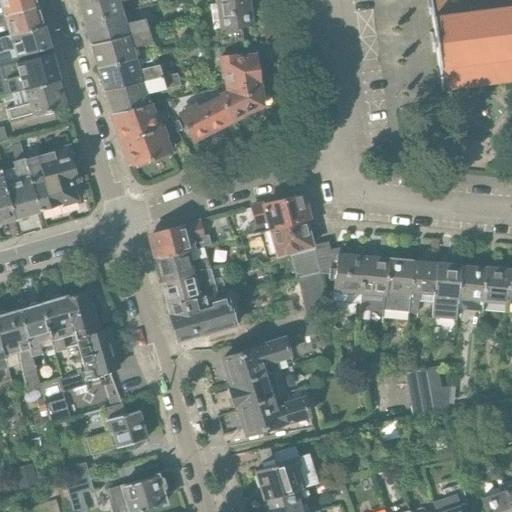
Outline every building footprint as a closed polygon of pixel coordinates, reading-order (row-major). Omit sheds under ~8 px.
[(0,0),(0,16),(38,5),(36,0),(0,0)] [(77,0),(84,21),(123,12),(120,1),(125,0),(77,0)] [(255,0),(250,0),(216,5),(219,29),(215,30),(218,49),(244,45),(242,28),(253,27),(251,10),(257,9),(255,0)] [(440,83),(441,90),(511,80),(511,0),(429,0),(430,1),(426,1),(428,15),(431,14),(434,32),(429,32),(432,52),(436,51),(438,69),(435,69),(437,83),(440,83)] [(29,30),(44,26),(38,5),(0,16),(0,33),(1,38),(29,31),(29,30)] [(91,45),(161,29),(159,21),(146,24),(145,19),(127,23),(123,12),(84,21),(91,45)] [(29,31),(1,38),(0,37),(0,53),(9,51),(11,58),(50,47),(44,26),(29,30),(29,31)] [(98,68),(137,58),(133,48),(153,44),(151,38),(163,36),(161,29),(91,45),(98,68)] [(0,95),(59,78),(51,53),(15,63),(16,67),(14,67),(17,76),(0,80),(0,95)] [(224,88),(259,83),(260,83),(256,55),(236,58),(235,53),(217,56),(220,72),(221,72),(224,88)] [(105,92),(172,75),(170,68),(160,70),(159,65),(140,69),(137,58),(98,68),(105,92)] [(112,114),(150,103),(147,93),(181,86),(178,73),(172,75),(105,92),(112,114)] [(59,78),(0,95),(0,96),(11,93),(15,106),(5,109),(9,122),(32,116),(67,107),(59,78)] [(218,93),(219,95),(233,121),(262,106),(259,83),(224,88),(224,91),(218,93)] [(192,141),(233,121),(219,95),(197,106),(196,103),(177,112),(192,141)] [(121,139),(161,125),(152,102),(150,103),(112,114),(121,139)] [(171,135),(178,132),(173,122),(167,125),(171,135)] [(161,125),(121,139),(130,165),(133,164),(134,165),(135,164),(137,167),(149,163),(147,160),(170,152),(164,138),(169,136),(164,125),(161,127),(161,125)] [(39,211),(25,160),(18,137),(7,141),(0,142),(0,155),(12,152),(15,161),(12,162),(14,168),(1,172),(14,218),(39,211)] [(25,160),(39,211),(76,200),(71,182),(78,180),(69,148),(25,160)] [(0,222),(14,218),(1,172),(1,169),(0,169),(0,222)] [(259,232),(308,219),(303,198),(298,195),(251,207),(255,223),(249,224),(252,234),(259,232)] [(308,219),(259,232),(266,259),(312,247),(309,234),(312,233),(308,219)] [(155,260),(188,251),(212,245),(209,235),(203,236),(199,222),(152,234),(149,239),(155,260)] [(336,316),(357,318),(363,257),(330,254),(327,243),(314,246),(315,250),(320,273),(321,274),(329,275),(328,280),(334,281),(333,290),(332,302),(333,302),(336,316)] [(320,273),(315,250),(292,255),(297,278),(320,273)] [(161,283),(209,270),(206,257),(192,262),(188,251),(155,260),(161,283)] [(384,310),(384,304),(389,259),(363,257),(357,318),(359,318),(360,308),(384,310)] [(397,312),(408,313),(413,262),(401,260),(401,258),(392,257),(392,259),(389,259),(384,304),(397,305),(397,312)] [(418,301),(432,303),(436,263),(433,263),(433,261),(424,261),(424,262),(413,262),(408,313),(408,319),(417,320),(418,301)] [(432,303),(457,305),(460,265),(436,263),(432,303)] [(482,311),(482,309),(485,268),(460,265),(457,305),(456,309),(482,311)] [(167,305),(215,293),(225,290),(222,278),(226,277),(223,266),(209,270),(161,283),(167,305)] [(482,309),(506,311),(509,270),(485,268),(482,309)] [(308,326),(331,321),(321,274),(320,273),(297,278),(308,326)] [(75,338),(98,331),(95,322),(99,321),(89,286),(77,290),(78,293),(64,297),(75,338)] [(215,293),(167,305),(178,343),(237,325),(228,295),(218,298),(215,293)] [(78,347),(75,338),(64,297),(41,304),(53,351),(54,353),(65,349),(78,347)] [(43,354),(53,351),(41,304),(18,310),(35,367),(45,364),(43,354)] [(40,386),(35,367),(18,310),(0,315),(0,343),(6,365),(7,369),(19,366),(27,392),(40,388),(40,386)] [(40,388),(48,416),(50,425),(72,418),(64,393),(89,386),(87,380),(102,376),(102,377),(104,377),(103,374),(118,370),(106,329),(98,331),(75,338),(78,347),(85,372),(40,386),(40,388)] [(228,386),(279,370),(277,363),(292,358),(286,339),(222,359),(230,384),(227,384),(228,386)] [(235,409),(291,392),(289,386),(297,384),(291,366),(279,370),(228,386),(235,409)] [(407,384),(428,381),(426,370),(405,373),(407,384)] [(409,395),(430,392),(428,381),(407,384),(409,395)] [(305,387),(291,392),(235,409),(236,412),(239,411),(247,435),(311,415),(302,392),(306,391),(305,387)] [(430,392),(409,395),(410,406),(432,403),(430,392)] [(103,409),(110,433),(87,440),(92,456),(147,439),(146,434),(147,434),(145,426),(143,427),(138,410),(125,414),(122,403),(103,409)] [(412,417),(433,414),(432,403),(410,406),(412,417)] [(264,500),(303,488),(319,483),(314,465),(311,465),(307,454),(255,471),(256,476),(254,477),(258,488),(260,487),(264,500)] [(67,482),(89,475),(86,463),(63,469),(67,482)] [(86,511),(88,511),(82,493),(94,490),(89,475),(67,482),(75,511),(86,511)] [(157,475),(125,485),(124,483),(119,485),(120,486),(108,490),(111,502),(109,503),(111,511),(133,511),(165,503),(161,489),(164,487),(161,480),(158,479),(157,475)] [(484,511),(510,511),(502,483),(499,475),(495,476),(499,488),(493,490),(492,485),(486,484),(484,482),(481,485),(478,490),(482,498),(480,498),(484,511)] [(511,511),(511,480),(502,483),(510,511),(511,511)] [(432,502),(434,510),(435,511),(461,511),(460,507),(468,505),(461,484),(443,490),(446,498),(432,502)] [(267,511),(309,511),(303,488),(264,500),(265,503),(263,504),(265,511),(267,511)]
